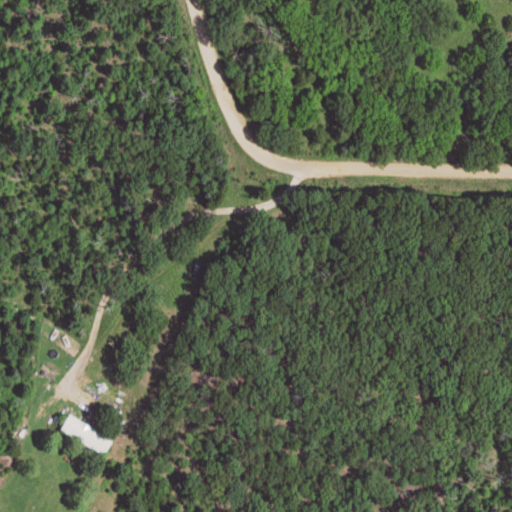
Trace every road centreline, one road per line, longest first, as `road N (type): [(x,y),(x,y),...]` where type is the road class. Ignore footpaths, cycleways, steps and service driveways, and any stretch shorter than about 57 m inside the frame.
road 1 (residential): [(299,168),(511,175)]
road 2 (residential): [(194,0),(241,135),(299,168)]
